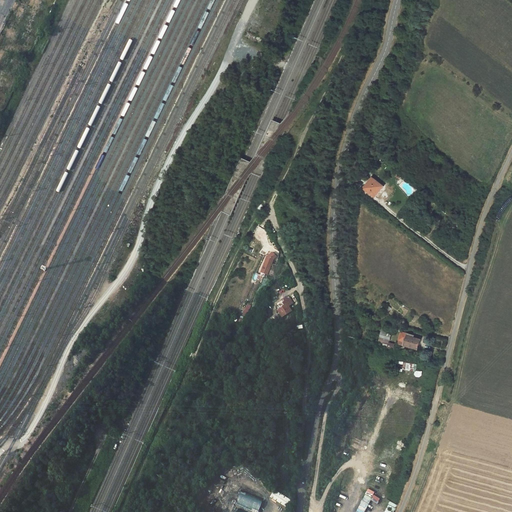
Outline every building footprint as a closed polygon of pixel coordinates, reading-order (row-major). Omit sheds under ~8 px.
[(24,13),(20,21),(29,26),(36,13),(27,9),(24,13)] [(28,38),(19,33),(17,37),(16,37),(12,45),(22,50),(28,38)] [(14,58),(5,54),(2,58),(0,60),(0,67),(7,71),(14,58)] [(399,171),(395,175),(400,179),(404,174),(399,171)] [(384,186),(374,178),(365,188),(376,196),(384,186)] [(268,256),(264,266),(265,266),(269,268),(273,258),(268,256)] [(285,305),(278,310),(282,317),(292,310),(289,306),(293,303),(290,297),(287,299),(286,298),(284,298),(285,300),(283,302),(285,305)] [(245,316),(251,306),(248,304),(241,314),(245,316)] [(383,330),(381,337),(390,340),(391,336),(383,330)] [(400,343),(419,349),(422,339),(415,337),(409,335),(409,333),(403,331),(400,343)] [(417,370),(418,363),(404,362),(404,370),(417,371),(416,376),(423,376),(423,371),(417,370)] [(272,386),(271,388),(277,390),(282,376),(276,374),(274,380),(272,386)] [(277,390),(271,388),(269,394),(277,397),(278,392),(277,392),(277,390)] [(291,497),(273,490),(270,498),(287,506),(291,497)] [(237,503),(255,511),(258,511),(264,501),(243,491),(237,503)] [(364,511),(373,494),(366,491),(355,511),(364,511)]
